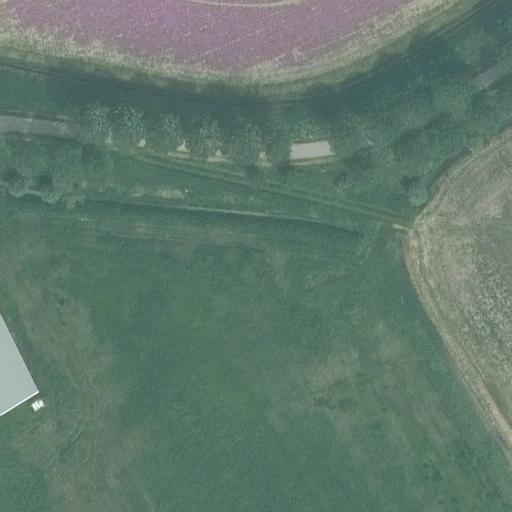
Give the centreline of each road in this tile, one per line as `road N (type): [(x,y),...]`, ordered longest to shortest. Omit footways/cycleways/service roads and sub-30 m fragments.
road 1 (unclassified): [(0,125),(241,154),(351,147),(511,62)]
road 2 (track): [(122,138),(128,148),(190,169),(430,224)]
